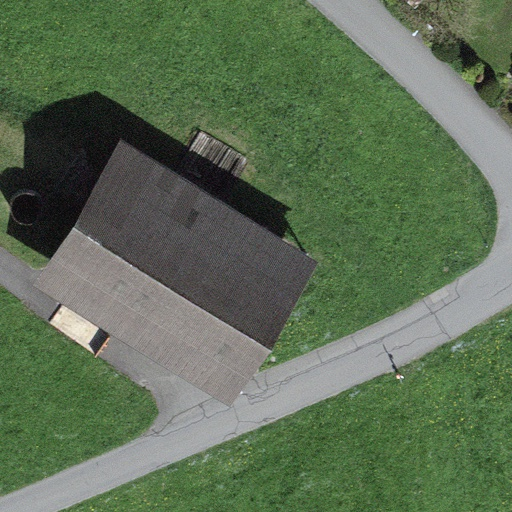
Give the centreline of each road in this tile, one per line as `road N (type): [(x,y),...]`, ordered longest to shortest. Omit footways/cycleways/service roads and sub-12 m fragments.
road 1 (unclassified): [(511,284),(449,331),(50,511)]
road 2 (track): [(0,281),(214,433)]
road 3 (residential): [(511,165),(338,0)]
